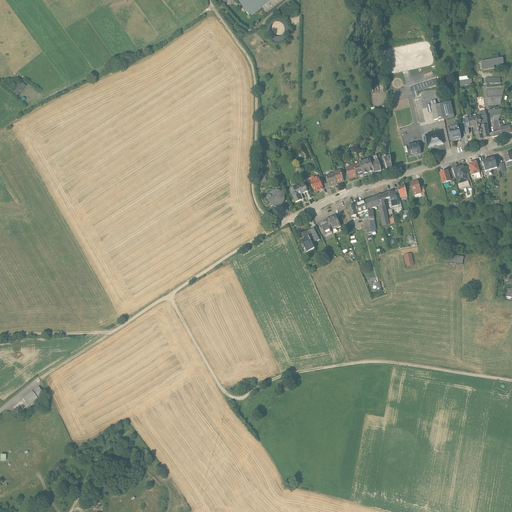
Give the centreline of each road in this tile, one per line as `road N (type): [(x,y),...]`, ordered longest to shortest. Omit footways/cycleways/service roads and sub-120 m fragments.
road 1 (track): [(167,296),(233,397),(290,373),(370,362),(511,381)]
road 2 (track): [(209,0),(251,63),(253,197),(263,213),(285,221),(167,296)]
road 3 (track): [(0,131),(155,52),(215,10)]
road 4 (residential): [(285,221),(355,189),(511,138)]
road 5 (track): [(212,5),(25,108)]
road 6 (track): [(70,511),(102,456),(145,466),(170,491),(168,511)]
road 7 (track): [(111,332),(0,410)]
